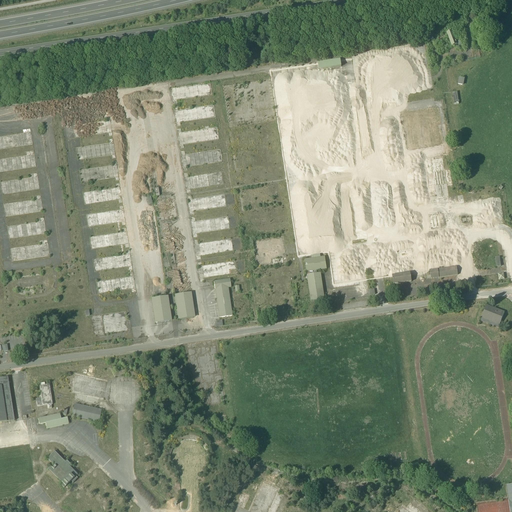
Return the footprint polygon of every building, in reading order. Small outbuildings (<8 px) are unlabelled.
[(457,45),(458,50),(464,48),(460,39),(455,41),(451,30),(450,30),(451,32),(447,33),(447,36),(449,39),(452,47),(454,46),(454,47),(455,47),(455,46),(457,45)] [(341,66),(340,59),(318,63),(319,70),(341,66)] [(324,236),(363,231),(348,121),(300,128),(301,137),(309,136),(310,148),(312,147),(321,158),(326,160),(328,154),(328,159),(341,175),(340,176),(346,183),(340,188),(343,189),(337,194),(340,198),(337,198),(337,199),(332,203),(332,208),(334,207),(335,208),(326,215),(328,217),(326,220),(322,219),(324,236)] [(441,156),(424,158),(426,171),(430,171),(433,191),(429,191),(430,195),(434,195),(434,199),(447,197),(445,186),(450,185),(448,169),(443,169),(441,156)] [(439,223),(442,223),(441,213),(428,215),(430,228),(439,227),(439,223)] [(412,249),(396,251),(398,261),(413,258),(412,249)] [(307,280),(311,302),(316,301),(319,300),(324,300),(321,273),(317,274),(316,271),(327,269),(325,257),(320,258),(311,259),(309,260),(305,260),(304,260),(307,276),(307,280)] [(430,276),(431,276),(427,277),(427,279),(431,279),(458,275),(457,267),(430,271),(430,276)] [(394,286),(395,290),(399,290),(398,287),(397,284),(411,282),(411,276),(413,276),(413,273),(392,276),(393,285),(394,286)] [(217,304),(219,318),(232,316),(228,288),(231,288),(230,280),(214,282),(216,301),(217,304)] [(180,319),(180,320),(193,318),(193,317),(189,295),(189,293),(177,295),(177,296),(180,319)] [(157,322),(157,324),(169,322),(169,320),(166,298),(166,297),(153,299),(154,300),(157,322)] [(481,319),(500,326),(500,325),(504,313),(486,306),(481,318),(481,319)] [(0,422),(1,422),(2,423),(14,421),(8,384),(8,382),(7,378),(0,378),(0,422)] [(47,406),(48,409),(52,409),(51,405),(52,405),(51,393),(49,385),(45,386),(44,383),(39,384),(39,387),(32,388),(33,394),(40,393),(41,396),(39,396),(39,399),(36,399),(37,407),(42,406),(42,407),(47,406)] [(72,417),(99,423),(101,410),(74,405),(72,417)] [(45,424),(47,429),(68,424),(67,418),(61,420),(60,414),(38,419),(39,425),(45,424)] [(62,484),(65,487),(71,482),(73,484),(77,479),(75,477),(77,475),(68,466),(70,464),(66,461),(65,463),(54,452),(47,459),(54,466),(52,468),(49,471),(62,484)]
